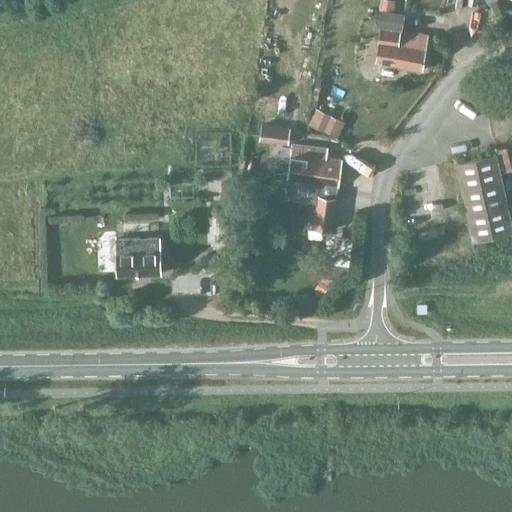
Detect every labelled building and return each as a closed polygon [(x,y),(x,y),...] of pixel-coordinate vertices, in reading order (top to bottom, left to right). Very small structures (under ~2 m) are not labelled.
[(380,0),(379,10),(392,12),(394,0),(380,0)] [(503,11),(497,0),(491,0),(489,2),(496,15),(503,11)] [(399,29),(401,23),(403,13),(392,12),(379,10),(377,19),(376,27),(381,28),(375,60),(394,63),(421,68),(425,33),(400,30),(400,29),(399,29)] [(360,65),(357,78),(369,81),(372,67),(360,65)] [(319,109),(311,125),(321,130),(322,129),(329,114),(319,109)] [(329,114),(322,129),(333,135),(341,120),(329,114)] [(368,114),(349,115),(349,135),(368,134),(368,114)] [(261,124),(260,139),(287,142),(288,127),(261,124)] [(341,158),(326,156),(327,147),(292,143),(291,147),(281,146),(279,160),(289,161),(284,195),(316,200),(312,229),(331,230),(335,197),(341,158)] [(471,242),(511,232),(511,223),(496,153),(455,162),(471,242)] [(210,216),(210,243),(224,243),(224,216),(210,216)] [(158,272),(158,238),(158,236),(117,237),(117,252),(117,274),(158,272)] [(323,260),(320,276),(339,279),(341,263),(323,260)] [(219,261),(205,261),(205,273),(220,272),(219,261)]
